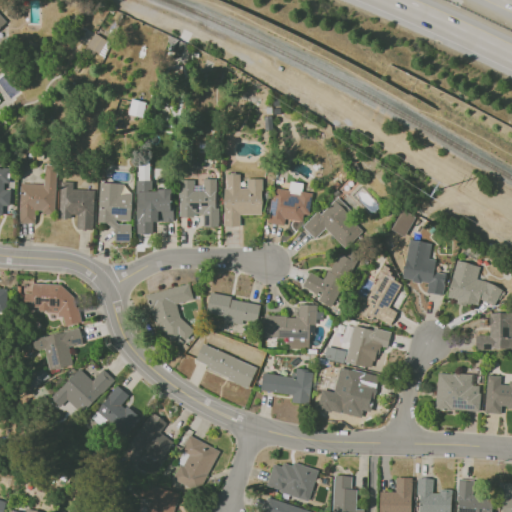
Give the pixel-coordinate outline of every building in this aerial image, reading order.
[(106,40),(94,33),(86,46),(98,53),(106,40)] [(145,102),(142,117),(128,114),(131,99),(145,102)] [(263,116),(271,115),(272,129),(264,129),(263,116)] [(45,165),(44,185),(21,184),(19,223),(34,224),(35,210),(41,211),(41,213),(53,214),(56,166),(45,165)] [(0,214),(2,215),(2,205),(9,205),(10,190),(4,189),(4,183),(8,183),(9,168),(0,167),(0,214)] [(239,173),(239,188),(246,188),(246,178),(262,178),(262,214),(239,214),(239,225),(223,225),(223,188),(225,188),(225,173),(239,173)] [(193,179),(193,191),(203,191),(203,179),(215,179),(215,208),(217,208),(217,226),(202,226),(202,214),(194,214),(194,216),(179,216),(179,180),(193,179)] [(136,180),(151,180),(151,190),(157,190),(157,189),(171,189),(171,208),(173,208),(173,222),(152,222),(152,233),(136,233),(136,180)] [(94,190),(92,230),(76,229),(77,214),(70,214),(70,218),(58,217),(60,181),(72,181),(72,188),(94,190)] [(311,193),(308,214),(303,213),(301,221),(284,218),(283,225),(265,222),(272,187),(288,189),(289,181),(302,183),(301,191),(311,193)] [(123,183),(123,192),(131,192),(130,221),(114,220),(114,221),(118,224),(130,224),(131,241),(114,241),(114,228),(105,222),(96,222),(98,182),(123,183)] [(336,197),(320,213),(316,210),(301,226),(314,239),(324,229),(344,248),(361,231),(354,224),(359,219),(336,197)] [(414,217),(403,236),(390,229),(401,209),(414,217)] [(409,239),(401,277),(411,279),(410,281),(420,283),(420,281),(428,283),(426,292),(441,295),(445,274),(433,271),(435,260),(427,258),(430,243),(409,239)] [(355,262),(330,306),(318,299),(322,292),(318,291),(316,294),(301,285),(309,272),(322,279),(327,270),(329,271),(339,253),(355,262)] [(456,260),(479,267),(476,278),(487,281),(501,289),(493,305),(479,298),(477,305),(471,303),(470,304),(465,303),(464,305),(456,303),(456,300),(446,297),(456,260)] [(401,284),(388,307),(397,312),(389,325),(372,316),(370,319),(357,312),(380,272),(401,284)] [(64,325),(80,322),(77,307),(75,307),(73,297),(60,284),(32,283),(31,292),(24,292),(23,307),(37,307),(37,310),(45,310),(45,312),(57,312),(58,316),(62,315),(64,325)] [(188,283),(192,299),(175,303),(179,317),(194,330),(184,340),(178,334),(169,344),(155,333),(145,294),(188,283)] [(260,304),(256,322),(242,319),(241,324),(223,320),(223,317),(206,313),(210,292),(231,296),(230,299),(260,304)] [(316,305),(315,311),(322,312),(322,319),(315,318),(315,324),(309,324),(307,348),(286,347),(287,338),(262,336),(263,314),(286,315),(286,317),(295,317),(295,316),(298,316),(298,304),(316,305)] [(511,312),(511,350),(475,350),(475,335),(488,335),(488,312),(511,312)] [(390,332),(372,327),(372,330),(353,325),(344,362),(365,367),(365,366),(370,367),(372,360),(373,361),(375,353),(378,354),(380,346),(386,348),(390,332)] [(79,328),(82,343),(67,346),(71,364),(48,369),(44,348),(33,350),(30,338),(79,328)] [(256,368),(247,388),(226,378),(227,377),(206,368),(207,366),(195,359),(202,343),(216,350),(218,347),(229,352),(235,355),(234,358),(256,368)] [(345,350),(342,363),(323,358),(326,346),(345,350)] [(102,369),(113,379),(81,414),(65,399),(59,406),(50,397),(79,367),(92,379),(102,369)] [(312,372),(308,404),(291,401),(292,394),(260,390),(262,373),(290,377),(290,372),(294,372),(295,367),(308,369),(307,371),(312,372)] [(378,375),(374,391),(367,389),(360,417),(336,411),(340,395),(339,394),(345,369),(349,370),(349,368),(378,375)] [(436,407),(434,407),(437,372),(453,374),(453,372),(473,374),(472,385),(478,385),(478,393),(480,393),(478,411),(451,409),(451,411),(436,409),(436,407)] [(511,408),(506,408),(506,406),(501,405),(500,413),(484,412),(487,375),(500,376),(499,384),(508,384),(509,380),(511,380),(511,408)] [(116,386),(128,395),(121,403),(141,419),(123,442),(92,417),(116,386)] [(151,412),(166,423),(159,432),(173,442),(159,460),(131,439),(151,412)] [(188,434),(219,451),(197,492),(172,478),(179,464),(178,463),(179,460),(178,459),(183,451),(180,450),(188,434)] [(317,469),(307,500),(279,491),(280,490),(265,485),(273,463),(281,466),(282,462),(291,465),(293,461),(317,469)] [(331,511),(333,475),(351,476),(350,489),(356,489),(355,509),(363,509),(362,511),(331,511)] [(395,477),(411,478),(409,511),(377,511),(378,491),(395,492),(395,477)] [(417,477),(433,478),(432,493),(439,493),(439,489),(452,489),(450,511),(418,511),(419,495),(416,495),(417,477)] [(457,478),(473,479),(472,494),(492,496),(490,511),(456,511),(457,500),(455,500),(457,478)] [(511,511),(511,483),(499,482),(498,496),(502,496),(500,511),(511,511)] [(172,511),(175,504),(176,504),(179,493),(144,483),(141,495),(150,498),(146,511),(172,511)] [(260,511),(266,496),(311,511),(310,511),(260,511)]
